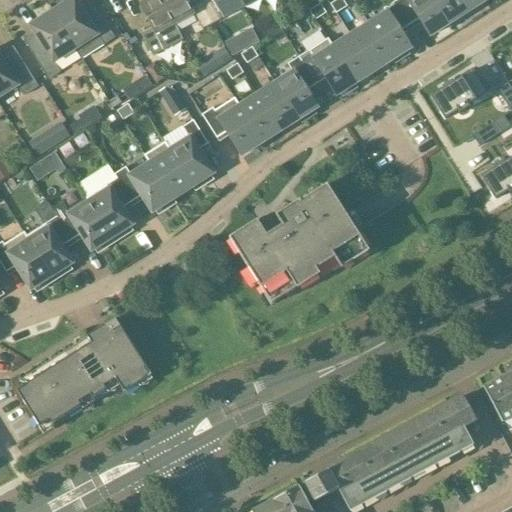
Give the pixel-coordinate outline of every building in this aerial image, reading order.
[(75,0),(72,0),(53,12),(76,49),(83,59),(115,39),(93,3),(82,10),(75,0)] [(183,42),(175,27),(161,0),(149,0),(139,5),(152,30),(142,35),(154,58),(183,42)] [(187,0),(161,0),(175,27),(196,16),(204,32),(214,27),(202,3),(192,9),(187,0)] [(217,5),(225,0),(208,0),(202,3),(214,27),(225,21),(217,5)] [(344,0),(338,0),(331,5),(337,14),(349,7),(344,0)] [(430,36),(449,24),(434,0),(398,0),(395,2),(410,26),(420,19),(430,36)] [(434,0),(449,24),(467,12),(459,0),(434,0)] [(459,0),(467,12),(485,1),(484,0),(459,0)] [(387,13),(369,24),(392,60),(394,58),(397,62),(410,54),(408,50),(410,48),(400,32),(410,26),(395,2),(384,9),(387,13)] [(321,4),(310,11),(316,21),(327,13),(321,4)] [(76,49),(53,12),(31,26),(38,38),(27,44),(50,80),(61,73),(55,63),(76,49)] [(374,72),(392,60),(369,24),(351,36),(374,72)] [(356,83),(374,72),(351,36),(334,46),(329,38),(328,39),(356,83)] [(337,95),(340,93),(342,97),(357,87),(355,84),(356,83),(328,39),(309,51),(300,57),(299,57),(317,85),(327,79),(336,94),(337,95)] [(204,76),(232,59),(225,47),(197,64),(204,76)] [(253,48),(241,55),(247,65),(259,57),(253,48)] [(0,56),(0,97),(18,86),(24,96),(39,87),(17,51),(2,60),(0,56)] [(307,91),(317,85),(299,57),(288,64),(293,72),(275,84),(298,119),(300,118),(302,122),(315,114),(313,110),(317,108),(307,91)] [(238,65),(226,72),(232,81),(244,74),(238,65)] [(443,90),(430,98),(444,121),(457,112),(459,115),(469,108),(468,106),(488,93),(474,70),(453,83),(452,81),(442,87),(443,90)] [(146,76),(123,91),(131,102),(154,87),(146,76)] [(511,89),(508,83),(497,90),(511,112),(511,111),(511,89)] [(280,131),(298,119),(275,84),(257,95),(280,131)] [(262,142),(280,131),(257,95),(240,106),(235,98),(234,98),(262,142)] [(242,155),(262,142),(234,98),(215,110),(214,108),(202,115),(217,139),(227,132),(242,155)] [(129,104),(118,111),(124,120),(135,113),(129,104)] [(76,132),(101,117),(95,108),(71,123),(76,132)] [(166,142),(165,143),(193,186),(194,186),(196,190),(212,180),(210,176),(213,173),(199,150),(209,144),(194,121),(183,128),(189,138),(171,150),(166,142)] [(501,133),(494,123),(472,136),(479,147),(501,133)] [(38,156),(70,136),(62,124),(30,144),(38,156)] [(174,199),(193,186),(165,143),(146,155),(174,199)] [(38,182),(64,167),(56,153),(30,167),(38,182)] [(172,199),(174,199),(146,155),(144,156),(150,164),(131,176),(126,167),(115,174),(132,202),(142,196),(153,212),(156,210),(159,213),(175,203),(172,199)] [(0,181),(12,173),(0,156),(0,181)] [(493,170),(480,178),(495,201),(508,192),(509,195),(511,192),(511,157),(504,163),(502,161),(492,167),(493,170)] [(107,169),(82,180),(87,192),(112,181),(107,169)] [(122,208),(132,202),(115,174),(114,175),(117,179),(87,198),(115,241),(131,231),(129,227),(133,225),(122,208)] [(249,270),(250,270),(258,282),(257,283),(271,305),(296,289),(297,290),(337,264),(341,270),(369,252),(355,230),(354,230),(346,217),(347,217),(327,185),(300,202),(299,201),(275,216),(260,226),(257,220),(229,238),(249,270)] [(51,208),(72,241),(82,234),(92,251),(96,248),(98,252),(115,241),(87,198),(86,198),(89,202),(70,214),(68,210),(62,201),(51,208)] [(24,232),(54,280),(71,269),(68,266),(72,263),(62,247),(72,241),(51,208),(48,203),(46,204),(45,203),(35,210),(45,225),(27,236),(24,232)] [(37,291),(54,280),(24,232),(4,245),(3,242),(0,243),(0,262),(6,273),(17,266),(31,289),(35,287),(37,291)] [(91,344),(16,391),(42,431),(106,390),(104,386),(115,379),(124,393),(152,376),(115,319),(87,337),(91,344)] [(511,397),(511,372),(501,378),(511,397)] [(511,417),(511,397),(501,378),(483,388),(502,423),(511,417)] [(463,427),(471,423),(463,408),(455,412),(454,409),(332,476),(329,471),(305,484),(315,502),(338,490),(349,511),(350,511),(473,446),(463,427)] [(312,511),(299,487),(252,511),(312,511)]
